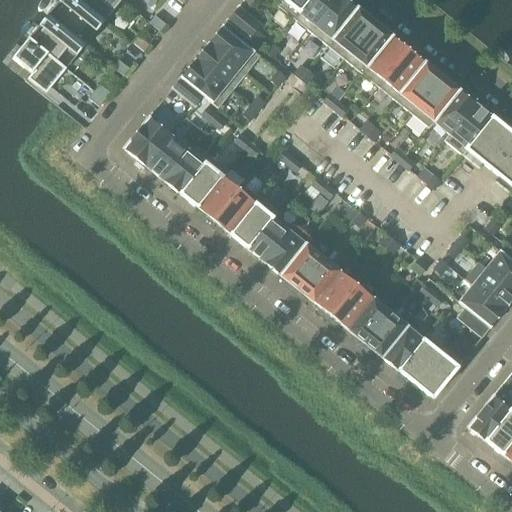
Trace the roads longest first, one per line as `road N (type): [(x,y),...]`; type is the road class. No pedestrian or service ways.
road 1 (residential): [(442,436),(94,143),(215,0)]
road 2 (secondary): [(256,511),(0,302)]
road 3 (secondary): [(0,398),(140,511)]
road 4 (residential): [(511,102),(383,0)]
